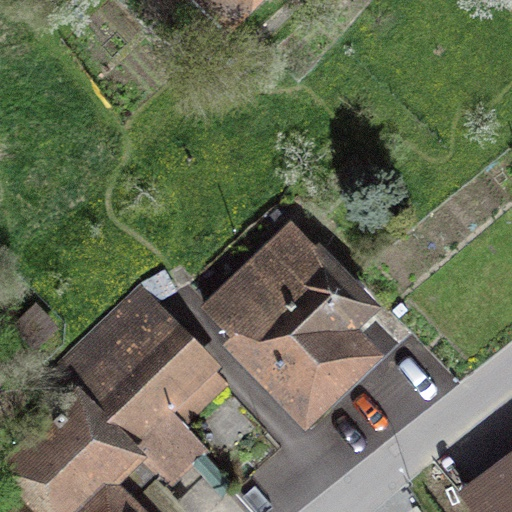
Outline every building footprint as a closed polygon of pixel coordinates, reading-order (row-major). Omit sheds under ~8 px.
[(188,0),(231,42),(272,0),(188,0)] [(359,338),(381,318),(292,223),(198,311),(228,344),(221,350),(304,440),(384,365),(359,338)] [(138,285),(50,371),(71,392),(145,468),(170,493),(211,453),(187,428),(229,387),(218,375),(222,370),(138,285)] [(27,361),(60,332),(35,305),(3,334),(27,361)] [(140,511),(120,492),(145,468),(71,392),(0,461),(0,481),(21,503),(11,511),(140,511)] [(511,511),(511,457),(458,498),(467,511),(511,511)]
